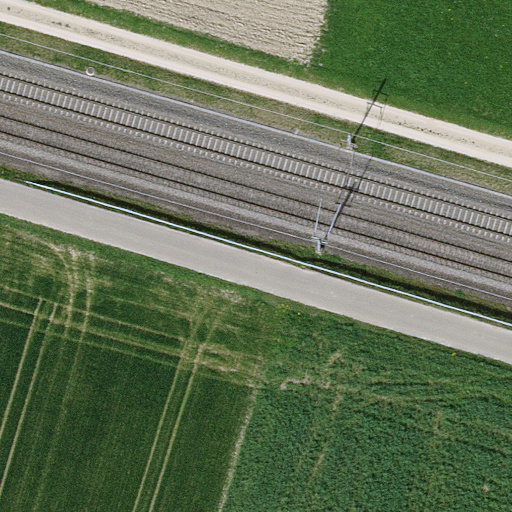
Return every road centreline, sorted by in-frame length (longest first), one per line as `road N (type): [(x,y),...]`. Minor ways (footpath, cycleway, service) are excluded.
road 1 (unclassified): [(511,353),(0,207)]
road 2 (track): [(0,19),(511,163)]
